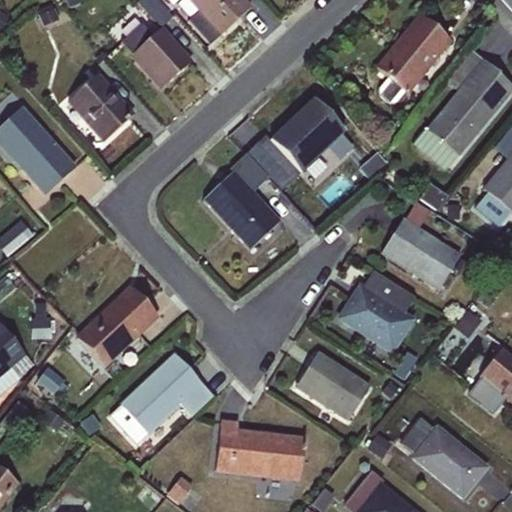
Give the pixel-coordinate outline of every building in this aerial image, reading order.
[(158,92),(180,71),(192,61),(160,26),(171,16),(155,0),(139,0),(136,3),(158,28),(150,37),(139,25),(117,45),(158,92)] [(250,8),(242,0),(182,0),(195,13),(185,23),(208,47),(250,8)] [(450,44),(416,16),(372,69),(384,80),(375,91),(377,96),(387,105),(393,105),(402,94),(406,97),(450,44)] [(511,91),(511,89),(469,51),(445,80),(457,90),(411,145),(442,171),(456,159),(511,91)] [(133,115),(96,74),(64,104),(101,145),(133,115)] [(21,108),(0,127),(0,151),(42,198),(74,168),(21,108)] [(511,151),(479,191),(511,218),(511,151)] [(201,203),(247,252),(280,222),(252,193),(267,179),(244,155),(229,169),(233,173),(201,203)] [(445,195),(426,183),(405,219),(411,225),(400,220),(378,256),(437,293),(459,256),(417,229),(422,224),(428,216),(428,210),(434,213),(445,195)] [(0,242),(10,254),(34,233),(23,220),(0,240),(0,242)] [(412,296),(371,272),(361,287),(357,285),(334,320),(391,356),(414,321),(403,313),(412,296)] [(73,340),(103,371),(157,319),(127,288),(73,340)] [(0,395),(32,367),(0,328),(0,395)] [(511,359),(500,350),(471,391),(494,410),(502,402),(511,409),(511,359)] [(368,387),(316,353),(293,390),(345,424),(368,387)] [(107,419),(134,447),(178,408),(190,421),(212,399),(172,354),(116,406),(119,408),(107,419)] [(236,424),(218,422),(212,475),(298,484),(303,438),(236,431),(236,424)] [(487,469),(435,427),(408,461),(460,502),(487,469)] [(383,482),(369,471),(340,507),(346,511),(412,511),(379,484),(383,482)] [(0,511),(0,509),(18,486),(0,472),(0,511)]
